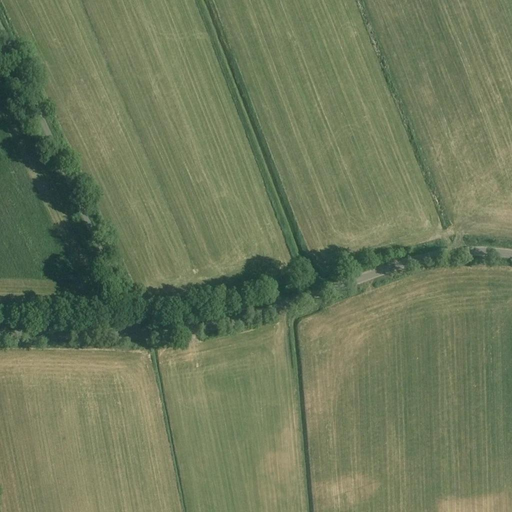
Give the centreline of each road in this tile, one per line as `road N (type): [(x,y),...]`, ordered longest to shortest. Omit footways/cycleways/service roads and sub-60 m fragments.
road 1 (unclassified): [(511,256),(422,259),(210,326),(133,334)]
road 2 (unclassified): [(133,334),(0,31)]
road 3 (unclassified): [(0,335),(133,334)]
